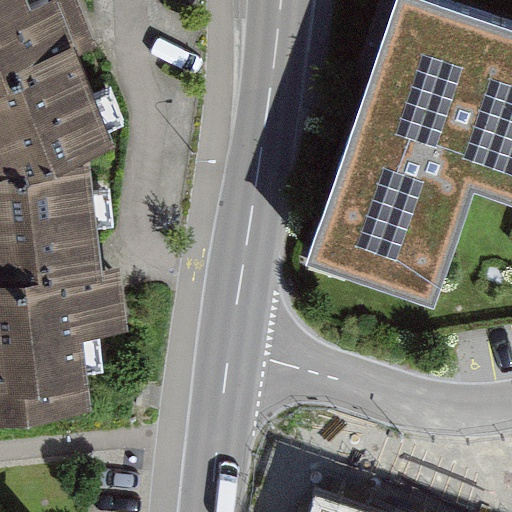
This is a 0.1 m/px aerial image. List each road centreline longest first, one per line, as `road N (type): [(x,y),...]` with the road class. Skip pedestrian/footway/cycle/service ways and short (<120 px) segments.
road 1 (unclassified): [(229,358),(276,89),(283,0)]
road 2 (residential): [(229,358),(266,361),(410,403),(511,404)]
road 3 (unclassified): [(213,511),(229,358)]
